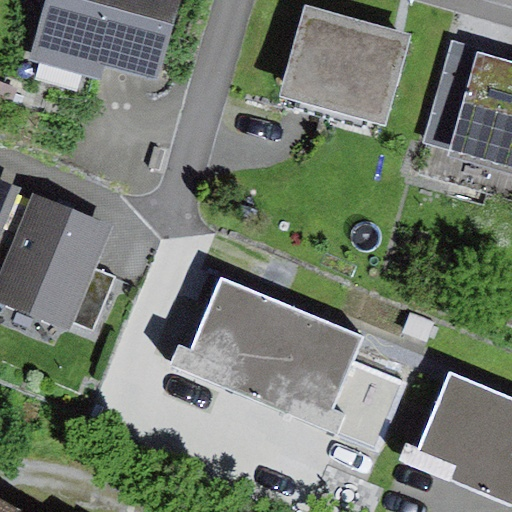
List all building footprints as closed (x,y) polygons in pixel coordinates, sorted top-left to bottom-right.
[(48,0),(31,63),(98,81),(103,65),(159,81),(181,0),(48,0)] [(398,34),(306,9),(280,100),(386,130),(412,38),(398,34)] [(492,51),(454,40),(425,146),(449,153),(447,161),(511,178),(511,63),(490,58),(492,51)] [(0,243),(20,192),(0,183),(0,243)] [(110,229),(33,199),(0,284),(0,305),(69,332),(73,323),(93,331),(113,280),(93,273),(110,229)] [(365,339),(222,281),(193,354),(178,348),(168,372),(338,440),(347,419),(334,414),(365,339)] [(511,400),(451,375),(419,451),(407,446),(399,465),(511,511),(511,400)]
